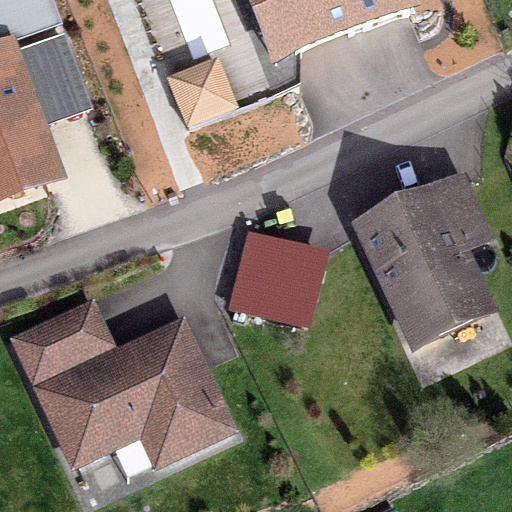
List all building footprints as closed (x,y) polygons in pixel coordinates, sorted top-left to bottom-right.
[(52,0),(0,0),(0,42),(60,21),(52,0)] [(409,0),(254,0),(274,51),(409,0)] [(67,32),(14,51),(41,126),(94,106),(67,32)] [(10,43),(0,46),(0,195),(59,174),(41,126),(14,51),(10,43)] [(215,59),(170,78),(189,123),(234,104),(215,59)] [(487,236),(460,179),(357,228),(412,343),(489,307),(461,248),(487,236)] [(317,256),(252,241),(236,304),(302,319),(317,256)] [(112,355),(90,307),(15,341),(73,464),(142,431),(158,465),(231,431),(181,323),(112,355)]
